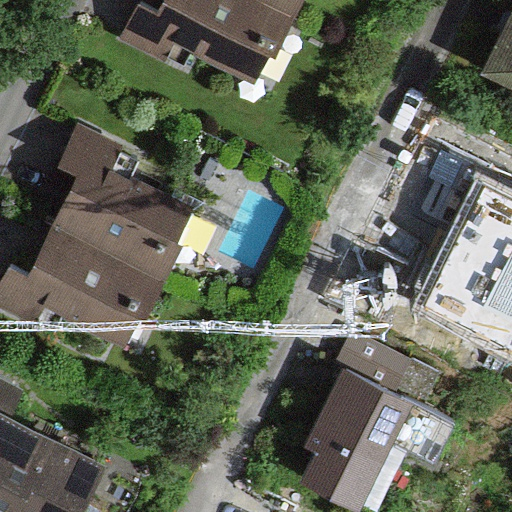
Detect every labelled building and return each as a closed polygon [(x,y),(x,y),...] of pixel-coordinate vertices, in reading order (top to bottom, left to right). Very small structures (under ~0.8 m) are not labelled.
[(138,0),(122,33),(169,58),(177,42),(252,80),(287,12),(263,0),(154,0),(152,7),(139,0),(138,0)] [(263,0),(287,12),(293,0),(263,0)] [(511,0),(509,0),(478,66),(511,81),(511,0)] [(73,163),(44,220),(153,276),(190,205),(115,166),(124,148),(76,123),(59,156),(73,163)] [(428,269),(416,263),(395,303),(453,333),(466,308),(489,319),(511,274),(511,176),(449,144),(419,202),(453,220),(428,269)] [(0,272),(0,303),(35,322),(43,306),(118,344),(153,276),(44,220),(17,271),(4,264),(0,272)] [(447,421),(337,366),(303,434),(312,438),(296,469),(361,501),(391,442),(428,460),(447,421)] [(0,511),(63,511),(92,455),(1,409),(11,389),(0,383),(0,511)]
